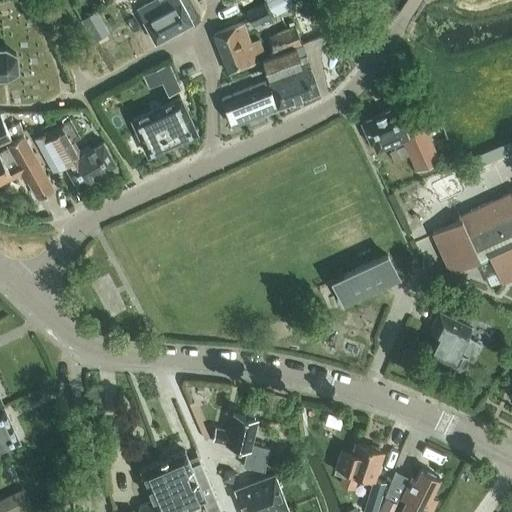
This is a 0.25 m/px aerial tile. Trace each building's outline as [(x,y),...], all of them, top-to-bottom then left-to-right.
[(132,6),(128,0),(112,0),(118,13),(132,6)] [(160,0),(153,0),(137,9),(155,42),(177,30),(160,0)] [(160,0),(177,30),(192,21),(180,0),(160,0)] [(269,0),(276,12),(298,1),(297,0),(269,0)] [(261,21),(271,15),(264,2),(255,7),(255,8),(246,12),(253,24),(261,20),(261,21)] [(328,31),(319,6),(295,15),(305,40),(328,31)] [(255,54),(263,50),(259,38),(250,41),(243,22),(213,33),(228,72),(257,61),(255,54)] [(275,55),(295,47),(294,46),(301,44),(295,26),(290,28),(268,36),(272,47),(275,54),(275,55)] [(0,78),(6,78),(18,70),(16,54),(4,47),(0,47),(0,78)] [(298,57),(295,47),(275,55),(275,54),(262,59),(277,107),(318,90),(308,60),(305,54),(298,57)] [(169,62),(156,68),(162,81),(168,95),(181,89),(169,62)] [(137,80),(142,91),(151,86),(146,76),(137,80)] [(275,107),(276,107),(267,79),(222,97),(223,103),(231,124),(267,110),(270,112),(274,110),(275,107)] [(177,141),(196,132),(180,97),(161,106),(161,105),(150,110),(150,111),(132,119),(148,154),(167,146),(177,141)] [(416,170),(439,159),(421,119),(407,125),(398,105),(360,121),(371,143),(372,143),(376,151),(402,140),(416,170)] [(0,140),(10,136),(23,130),(19,122),(6,127),(0,113),(0,140)] [(80,153),(73,140),(79,136),(69,118),(63,122),(35,138),(53,170),(65,164),(77,186),(116,164),(103,141),(81,154),(80,153)] [(37,197),(53,188),(23,134),(7,144),(8,146),(0,150),(0,180),(10,175),(12,178),(20,173),(25,182),(28,181),(37,197)] [(511,137),(468,157),(473,168),(511,151),(511,137)] [(81,154),(91,148),(88,142),(78,148),(80,153),(81,154)] [(442,159),(446,169),(459,163),(455,153),(442,159)] [(511,190),(470,210),(472,214),(432,232),(450,272),(479,259),(479,257),(488,253),(491,260),(501,282),(511,276),(511,190)] [(397,277),(387,254),(343,275),(353,297),(397,277)] [(491,260),(481,265),(491,286),(501,282),(491,260)] [(472,360),(481,344),(465,336),(470,326),(439,311),(430,328),(440,334),(429,356),(433,358),(431,361),(440,365),(442,363),(460,372),(467,357),(472,360)] [(91,412),(100,410),(98,401),(89,403),(91,412)] [(0,449),(19,440),(3,406),(0,407),(0,449)] [(264,471),(269,448),(251,443),(257,418),(232,412),(228,430),(215,427),(212,439),(226,442),(225,444),(246,449),(242,465),(264,471)] [(373,480),(383,451),(355,441),(352,452),(340,448),(333,471),(342,475),(340,483),(353,487),(357,475),(373,480)] [(187,504),(202,498),(207,511),(215,511),(220,510),(218,505),(208,481),(199,461),(190,465),(184,450),(160,460),(175,496),(182,493),(187,504)] [(187,511),(190,511),(187,504),(182,493),(175,496),(160,460),(140,468),(153,499),(141,503),(138,509),(138,511),(168,511),(174,510),(174,511),(187,511)] [(394,511),(429,511),(437,497),(430,494),(439,477),(420,468),(415,478),(411,475),(401,496),(405,498),(403,504),(399,502),(394,511)] [(235,471),(229,470),(223,473),(222,480),(232,482),(235,471)] [(287,508),(274,473),(234,488),(242,511),(287,511),(286,508),(287,508)] [(0,511),(20,511),(31,507),(21,486),(0,496),(0,511)] [(368,511),(375,511),(382,491),(371,488),(363,510),(368,511)] [(394,511),(399,502),(385,496),(377,511),(394,511)]
